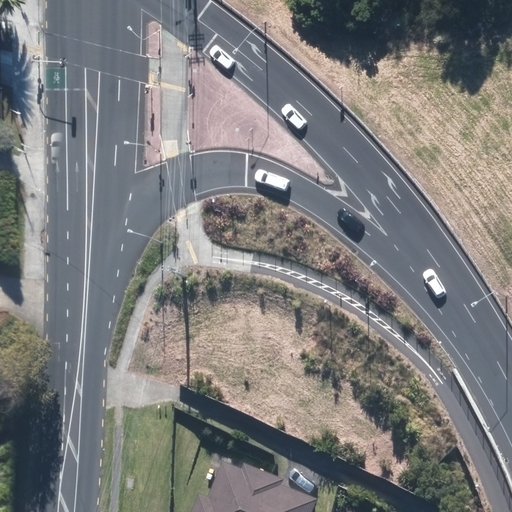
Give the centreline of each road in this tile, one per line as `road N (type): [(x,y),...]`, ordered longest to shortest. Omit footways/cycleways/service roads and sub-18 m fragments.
road 1 (motorway): [(381,226),(248,169),(205,171),(127,201),(86,248)]
road 2 (motorway): [(381,226),(344,142),(179,0)]
road 3 (secondary): [(86,248),(64,511)]
road 4 (secondary): [(93,0),(86,248)]
road 5 (motorway): [(511,419),(466,328),(381,226)]
